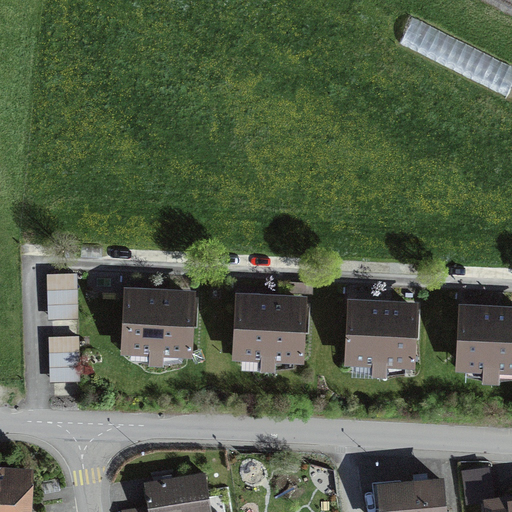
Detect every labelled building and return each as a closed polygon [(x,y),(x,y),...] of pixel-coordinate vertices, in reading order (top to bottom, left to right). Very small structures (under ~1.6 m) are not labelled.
[(400,43),(509,89),(511,81),(511,60),(411,17),(400,43)] [(50,274),(52,318),(77,318),(75,274),(50,274)] [(128,293),(126,347),(150,348),(150,363),(162,364),(163,348),(187,350),(190,296),(128,293)] [(262,353),(261,369),(274,370),(274,354),(299,355),(302,302),(240,299),(237,352),(262,353)] [(374,359),(373,375),(385,375),(386,360),(411,361),(413,307),(352,304),(349,358),(374,359)] [(485,365),(484,380),(497,381),(498,365),(511,366),(511,312),(463,310),(460,364),(485,365)] [(52,337),(53,381),(79,380),(77,336),(52,337)] [(484,494),(482,482),(494,480),(491,458),(461,462),(465,496),(484,494)] [(26,511),(29,472),(0,470),(0,511),(26,511)] [(210,511),(205,474),(145,484),(149,511),(210,511)] [(444,511),(442,481),(379,487),(381,511),(444,511)] [(511,511),(511,498),(489,502),(490,511),(511,511)]
